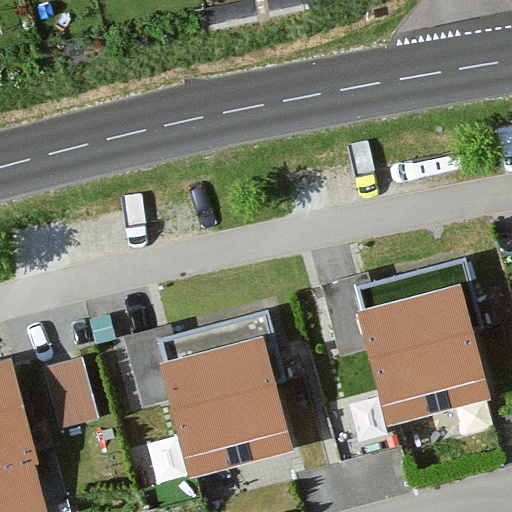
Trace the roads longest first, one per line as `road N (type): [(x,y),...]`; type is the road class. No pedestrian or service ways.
road 1 (residential): [(0,309),(511,199)]
road 2 (secondary): [(0,170),(297,97),(511,62)]
